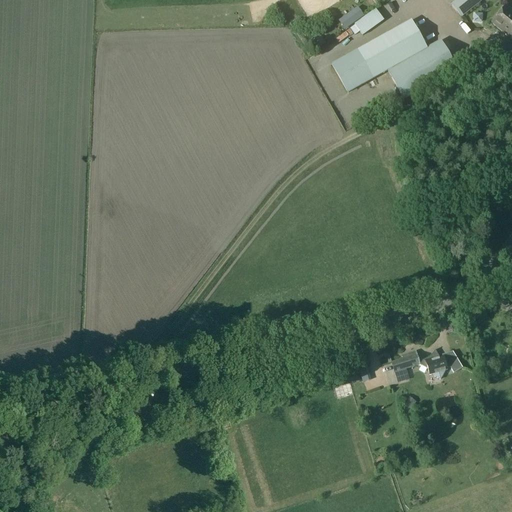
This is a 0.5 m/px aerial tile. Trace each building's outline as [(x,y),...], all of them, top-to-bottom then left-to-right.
[(457,0),(451,5),(461,18),(482,0),(457,0)] [(511,11),(505,5),(492,23),(511,40),(511,11)] [(339,20),(345,29),(362,17),(356,8),(339,20)] [(354,24),(363,36),(384,21),(375,9),(354,24)] [(426,50),(410,22),(358,52),(333,66),(349,94),(374,80),(388,72),(426,50)] [(426,50),(388,72),(403,100),(455,70),(440,42),(426,50)] [(421,366),(427,370),(429,376),(431,375),(440,380),(445,371),(447,371),(446,369),(450,368),(453,374),(462,369),(452,352),(446,354),(446,356),(444,357),(439,358),(435,351),(436,351),(435,350),(434,352),(433,353),(431,355),(430,356),(428,357),(426,359),(425,360),(423,360),(421,361),(419,362),(418,359),(411,362),(409,358),(391,364),(394,374),(419,366),(420,366),(421,366)] [(347,376),(342,377),(345,386),(351,384),(360,381),(357,373),(347,376)] [(404,410),(408,415),(415,406),(414,405),(416,403),(410,398),(405,404),(407,406),(404,410)]
